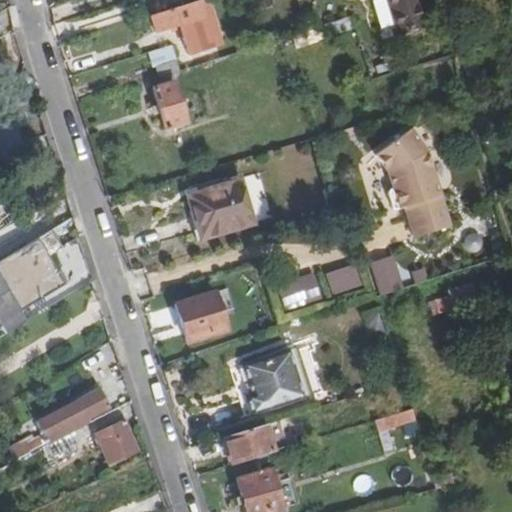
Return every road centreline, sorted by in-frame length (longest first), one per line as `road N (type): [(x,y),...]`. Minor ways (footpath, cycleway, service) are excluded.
road 1 (residential): [(187,511),(27,0)]
road 2 (track): [(440,0),(511,241)]
